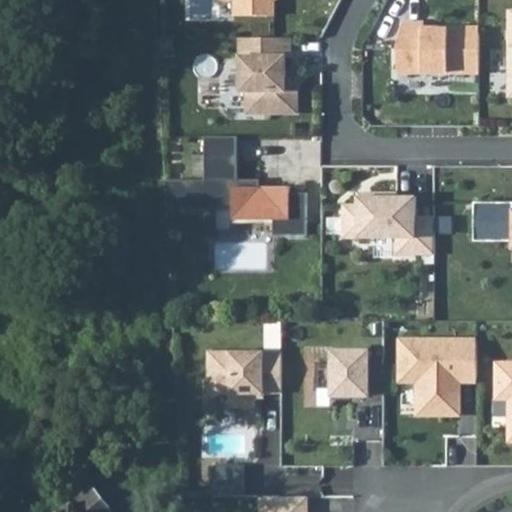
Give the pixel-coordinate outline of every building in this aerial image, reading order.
[(222,0),(223,0),(235,0),(236,0),(237,16),(278,16),(278,0),(280,0),(222,0)] [(482,75),(482,27),(437,27),(438,30),(427,30),(427,22),(407,22),(400,45),(400,75),(482,75)] [(293,39),(243,39),(243,92),(250,92),(250,114),(299,114),(300,91),(288,91),(288,59),(293,59),(293,39)] [(511,52),(495,51),(494,88),(510,88),(511,52)] [(240,138),(206,137),(205,181),(166,181),(168,211),(236,211),(236,221),(277,221),(277,236),(310,236),(310,194),(293,194),(293,187),(258,188),(258,181),(240,180),(240,138)] [(438,256),(438,218),(419,218),(419,197),(400,197),(401,193),(378,193),(378,198),(360,197),(360,206),(346,205),(346,240),(399,240),(418,240),(418,257),(438,256)] [(511,203),(477,203),(477,243),(511,242),(511,203)] [(418,240),(399,240),(399,256),(418,257),(418,240)] [(285,323),(270,322),(269,334),(285,334),(285,323)] [(285,334),(269,334),(270,352),(285,353),(285,334)] [(480,343),(405,343),(404,382),(422,382),(422,415),(461,415),(461,382),(461,375),(480,375),(480,343)] [(285,394),(285,353),(211,352),(211,395),(232,395),(232,409),(257,409),(257,396),(267,396),(267,394),(285,394)] [(387,384),(387,360),(372,360),(372,353),(336,352),(336,367),(320,366),(320,390),(336,389),(336,401),(372,401),(372,397),(387,397),(387,384)] [(511,364),(500,364),(500,400),(511,400),(511,364)] [(56,397),(40,410),(74,451),(88,439),(85,436),(95,426),(78,406),(69,414),(56,397)] [(510,424),(510,401),(497,400),(497,424),(510,424)] [(114,511),(93,487),(62,511),(114,511)] [(309,511),(310,498),(262,498),(261,511),(309,511)]
